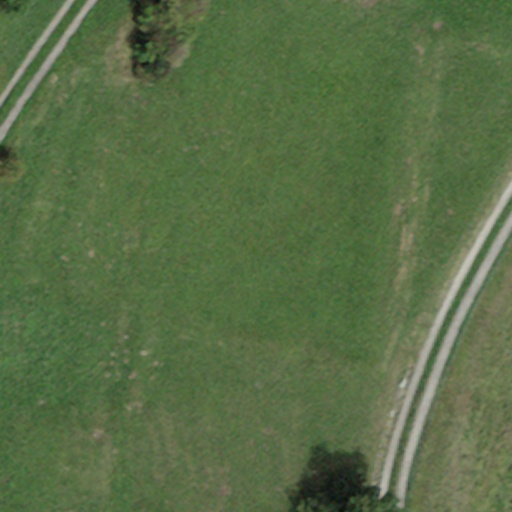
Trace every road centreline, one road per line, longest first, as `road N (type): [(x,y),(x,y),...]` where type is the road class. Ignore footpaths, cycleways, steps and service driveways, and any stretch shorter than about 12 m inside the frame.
road 1 (track): [(511,219),(409,437),(407,511)]
road 2 (track): [(0,111),(75,0)]
